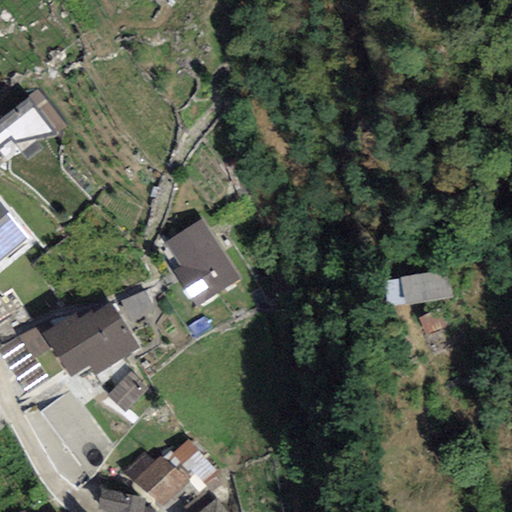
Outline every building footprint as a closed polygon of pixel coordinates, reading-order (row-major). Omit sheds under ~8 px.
[(56,137),(27,104),(0,127),(0,149),(10,142),(12,145),(56,137)] [(0,261),(24,240),(0,212),(0,261)] [(240,279),(200,222),(166,247),(183,271),(174,273),(199,308),(240,279)] [(445,275),(400,284),(405,307),(450,298),(445,275)] [(0,334),(34,313),(17,286),(0,296),(0,334)] [(125,298),(132,317),(155,308),(148,289),(125,298)] [(74,317),(42,337),(70,382),(90,369),(96,379),(140,351),(111,306),(90,320),(89,318),(78,324),(74,317)] [(147,392),(130,374),(108,396),(125,413),(147,392)] [(175,451),(204,482),(219,467),(190,437),(175,451)] [(154,463),(142,453),(121,476),(161,511),(162,511),(190,482),(161,456),(154,463)] [(141,511),(143,504),(100,495),(96,511),(141,511)] [(224,511),(214,500),(199,511),(224,511)]
